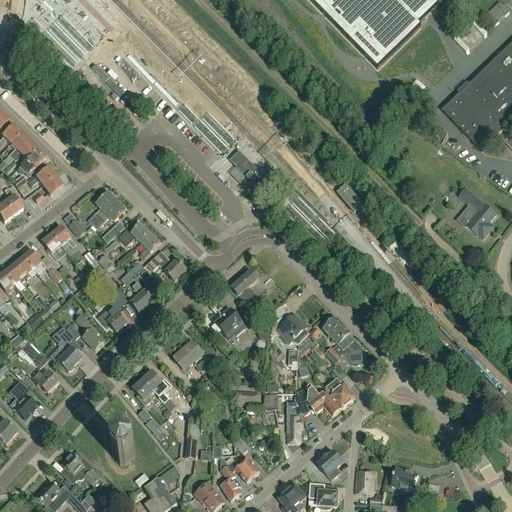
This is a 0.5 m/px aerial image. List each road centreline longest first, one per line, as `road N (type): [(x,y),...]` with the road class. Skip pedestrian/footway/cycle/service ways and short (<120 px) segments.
road 1 (residential): [(0,485),(66,409),(218,272)]
road 2 (tertiary): [(402,374),(280,243),(248,237)]
road 3 (track): [(506,292),(478,276),(370,173)]
road 4 (tertiary): [(511,509),(480,457),(402,374)]
road 5 (tertiary): [(113,165),(0,62)]
road 6 (residential): [(242,511),(358,414)]
road 7 (tertiary): [(218,272),(113,165)]
